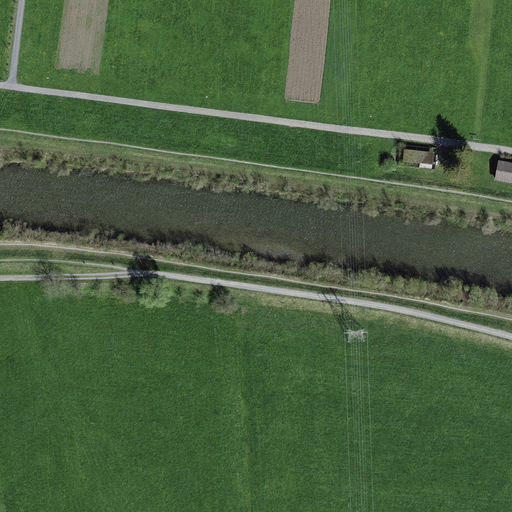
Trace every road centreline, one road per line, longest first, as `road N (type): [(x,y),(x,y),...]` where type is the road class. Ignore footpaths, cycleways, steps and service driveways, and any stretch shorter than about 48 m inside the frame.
road 1 (track): [(0,278),(175,274),(395,308),(511,337)]
road 2 (track): [(511,152),(0,86)]
